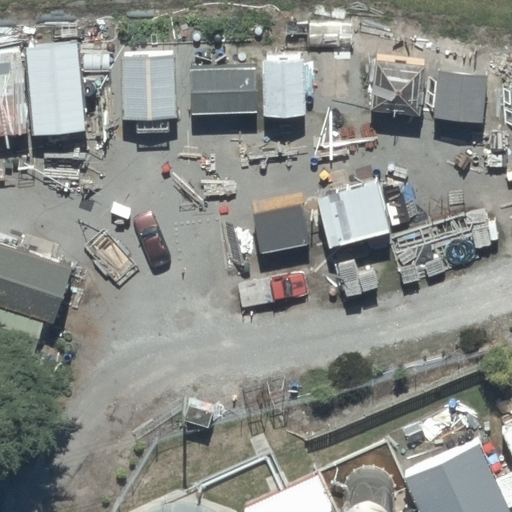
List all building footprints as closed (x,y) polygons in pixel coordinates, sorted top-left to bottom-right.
[(336,4),(249,2),(246,132),(333,134),(336,4)] [(83,125),(78,36),(28,39),(33,128),(83,125)] [(228,36),(179,36),(178,124),(227,125),(228,36)] [(0,130),(29,128),(20,43),(0,45),(0,130)] [(501,72),(442,80),(449,137),(508,129),(501,72)] [(410,280),(396,231),(322,252),(336,301),(410,280)] [(69,255),(0,234),(0,325),(36,336),(43,314),(51,316),(69,255)] [(475,438),(403,473),(421,511),(511,511),(511,507),(508,499),(511,497),(511,422),(502,428),(511,449),(511,465),(493,475),(475,438)] [(318,472),(243,505),(245,511),(307,511),(332,502),(318,472)] [(212,511),(210,510),(204,507),(198,505),(191,504),(185,503),(179,502),(172,502),(166,503),(160,504),(153,506),(147,508),(142,511),(139,511),(212,511)]
